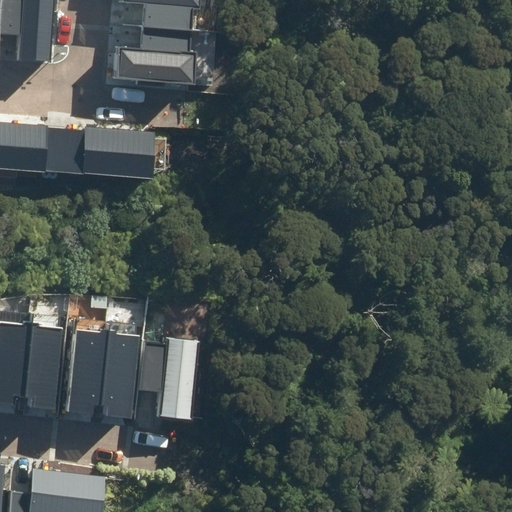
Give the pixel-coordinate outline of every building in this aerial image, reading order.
[(2,0),(0,28),(0,32),(23,34),(21,57),(49,60),(54,0),(2,0)] [(120,0),(120,6),(146,8),(142,54),(119,52),(117,77),(192,83),(194,56),(188,55),(191,13),(196,14),(197,0),(120,0)] [(0,169),(153,179),(156,132),(0,122),(0,169)] [(54,409),(64,330),(1,323),(0,333),(0,402),(21,405),(22,394),(35,395),(34,407),(54,409)] [(129,418),(139,339),(76,332),(67,411),(96,414),(97,403),(110,404),(109,416),(129,418)] [(167,345),(142,342),(137,390),(163,393),(160,416),(192,420),(201,341),(168,337),(167,345)] [(32,494),(10,491),(7,511),(102,511),(107,478),(34,470),(32,494)]
